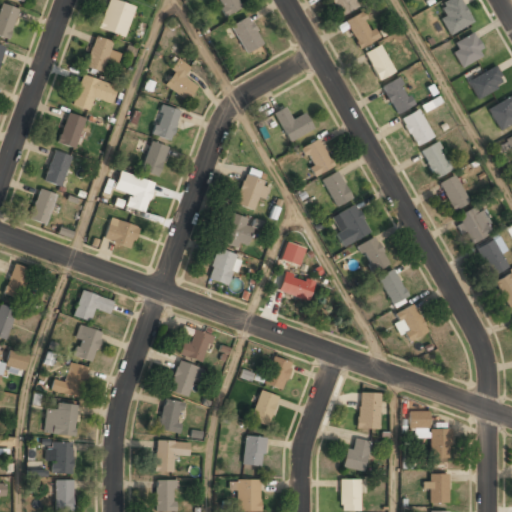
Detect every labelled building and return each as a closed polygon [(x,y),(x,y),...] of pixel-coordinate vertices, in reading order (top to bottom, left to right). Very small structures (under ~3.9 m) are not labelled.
[(133,9),(113,0),(108,0),(96,27),(120,38),(133,9)] [(214,0),(224,17),(242,8),(237,0),(214,0)] [(329,0),(339,17),(357,7),(353,0),(329,0)] [(439,18),(449,35),(472,21),(460,0),(446,0),(440,4),(446,14),(439,18)] [(0,36),(7,39),(18,9),(1,3),(0,5),(0,36)] [(346,18),(354,47),(374,41),(366,13),(346,18)] [(265,51),(246,17),(230,27),(248,60),(265,51)] [(448,46),(461,67),(484,53),(472,32),(448,46)] [(102,73),(112,43),(94,37),(84,67),(102,73)] [(376,80),(392,72),(380,45),(363,53),(376,80)] [(186,101),(196,86),(182,76),(188,67),(178,59),(161,84),(186,101)] [(466,81),(476,98),(503,83),(494,66),(466,81)] [(92,99),(109,104),(115,87),(81,75),(71,106),(88,111),(92,99)] [(412,104),(398,77),(380,86),(394,113),(412,104)] [(511,104),(511,94),(486,110),(499,130),(511,122),(511,110),(509,106),(511,104)] [(150,134),(168,141),(180,112),(161,105),(150,134)] [(287,141),(311,129),(303,112),(290,119),(285,107),(274,112),(287,141)] [(432,135),(416,109),(399,119),(415,146),(432,135)] [(75,150),(85,119),(66,113),(56,144),(75,150)] [(310,175),(330,169),(321,140),(301,146),(310,175)] [(418,152),(435,178),(452,168),(435,141),(418,152)] [(140,172),(158,177),(166,147),(148,142),(140,172)] [(70,157),(52,151),(42,182),(60,187),(70,157)] [(264,200),(269,185),(257,181),(259,175),(244,170),(233,204),(252,211),(257,198),(264,200)] [(143,213),(153,183),(119,172),(113,190),(128,195),(124,207),(143,213)] [(350,199),(336,172),(320,181),(335,207),(350,199)] [(437,184),(452,212),(468,203),(453,176),(437,184)] [(55,194),(38,189),(28,219),(45,225),(55,194)] [(344,247),(369,232),(353,205),(328,220),(344,247)] [(471,245),(492,231),(475,207),(454,221),(471,245)] [(246,220),(230,213),(218,241),(243,251),(252,229),(244,225),(246,220)] [(138,226),(109,217),(102,239),(131,248),(138,226)] [(356,248),(372,274),(388,264),(372,238),(356,248)] [(474,250),(488,277),(506,268),(499,254),(505,251),(498,238),(474,250)] [(303,249),(286,243),(280,259),(296,265),(303,249)] [(226,286),(237,257),(217,249),(206,278),(226,286)] [(29,269),(12,263),(2,293),(19,299),(29,269)] [(405,297),(394,270),(378,276),(388,304),(405,297)] [(307,301),(312,281),(283,272),(277,293),(307,301)] [(511,305),(511,272),(492,283),(506,309),(511,305)] [(95,308),(107,313),(112,302),(82,289),(71,315),(89,323),(95,308)] [(394,324),(405,343),(427,330),(412,303),(394,313),(398,321),(394,324)] [(0,337),(4,339),(15,311),(0,304),(0,337)] [(89,362),(101,333),(80,325),(69,354),(89,362)] [(210,340),(189,330),(179,354),(200,363),(210,340)] [(7,351),(5,362),(0,361),(0,376),(1,368),(23,372),(26,355),(7,351)] [(263,384),(281,390),(290,363),(273,357),(263,384)] [(193,378),(198,380),(202,370),(177,361),(167,390),(186,397),(193,378)] [(63,382),(52,379),(50,390),(79,397),(86,367),(68,362),(63,382)] [(276,396),(259,390),(250,419),(267,425),(276,396)] [(378,429),(378,393),(357,393),(357,429),(378,429)] [(176,434),(183,403),(163,399),(156,430),(176,434)] [(42,434),(73,436),(75,405),(55,403),(55,411),(44,410),(42,434)] [(428,429),(427,411),(407,412),(407,429),(414,429),(414,438),(428,437),(429,458),(448,458),(448,429),(428,429)] [(264,438),(244,435),(240,465),(260,468),(264,438)] [(0,445),(13,446),(13,437),(0,436),(0,445)] [(343,467),(362,472),(369,443),(350,438),(343,467)] [(154,473),(171,473),(172,456),(187,456),(187,442),(155,441),(154,473)] [(71,474),(71,443),(46,443),(46,462),(51,462),(51,474),(71,474)] [(446,502),(446,473),(424,473),(424,492),(429,492),(429,502),(446,502)] [(358,510),(358,479),(339,479),(339,510),(358,510)] [(53,480),(53,511),(71,511),(71,480),(53,480)] [(153,511),(173,511),(173,481),(153,481),(153,511)] [(259,511),(259,481),(229,481),(229,490),(235,490),(235,511),(259,511)]
